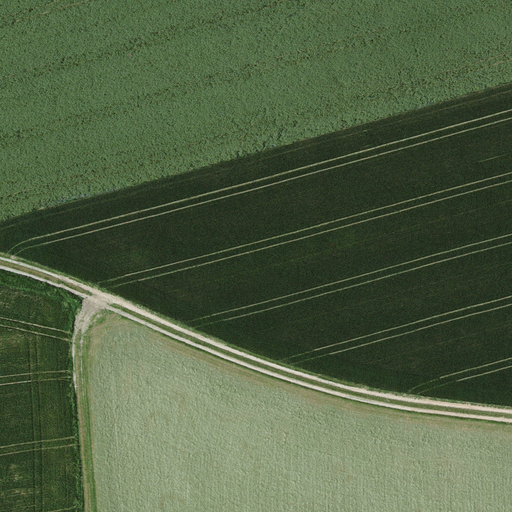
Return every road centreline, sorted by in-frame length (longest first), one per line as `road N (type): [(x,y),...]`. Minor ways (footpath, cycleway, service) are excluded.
road 1 (track): [(102,303),(242,362),(356,394),(511,417)]
road 2 (track): [(88,511),(79,333),(102,303)]
